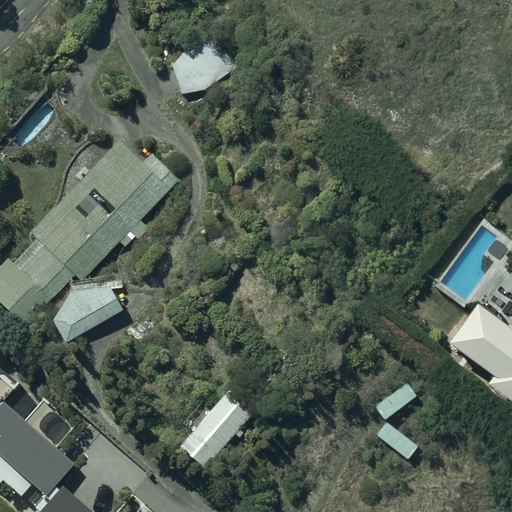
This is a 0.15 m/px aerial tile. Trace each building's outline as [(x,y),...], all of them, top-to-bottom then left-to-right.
[(211,56),(172,72),(184,102),(223,86),(211,56)] [(0,310),(23,332),(72,283),(77,288),(168,195),(119,148),(29,240),(40,251),(14,277),(3,266),(0,268),(0,310)] [(465,303),(495,262),(486,255),(500,237),(481,223),(437,282),(465,303)] [(229,301),(255,321),(273,299),(247,279),(229,301)] [(52,330),(64,352),(123,319),(110,297),(70,302),(52,330)] [(511,338),(478,314),(449,355),(496,387),(490,395),(511,410),(511,338)] [(0,397),(18,377),(0,360),(0,397)] [(253,423),(226,400),(180,454),(207,477),(253,423)] [(65,415),(50,433),(81,458),(96,439),(65,415)]
